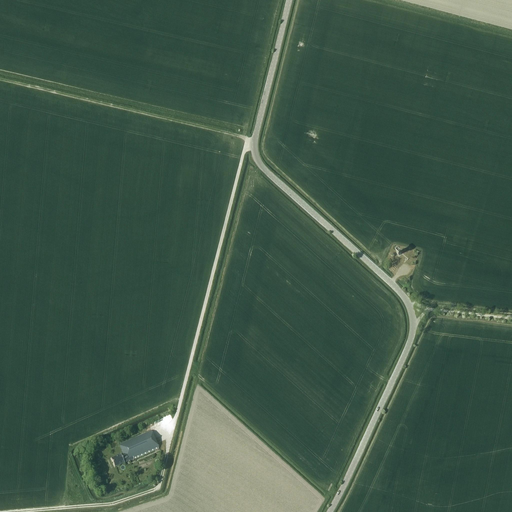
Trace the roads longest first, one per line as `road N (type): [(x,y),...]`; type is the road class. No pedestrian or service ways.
road 1 (secondary): [(329,511),(413,322),(400,292),(255,155),(289,0)]
road 2 (track): [(14,511),(110,504),(157,488),(168,439)]
